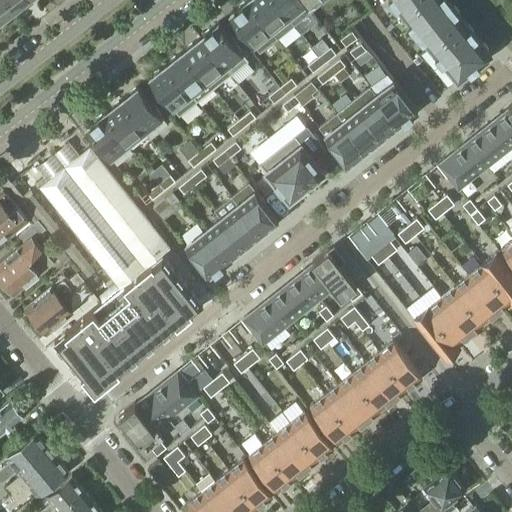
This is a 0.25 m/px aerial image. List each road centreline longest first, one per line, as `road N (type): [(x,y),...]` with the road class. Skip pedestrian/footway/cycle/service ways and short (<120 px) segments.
road 1 (residential): [(76,415),(511,69)]
road 2 (tertiary): [(0,143),(177,0)]
road 3 (residential): [(326,511),(458,406)]
road 4 (tertiary): [(115,0),(0,89)]
road 5 (residential): [(76,415),(0,318)]
road 6 (residential): [(151,511),(76,415)]
